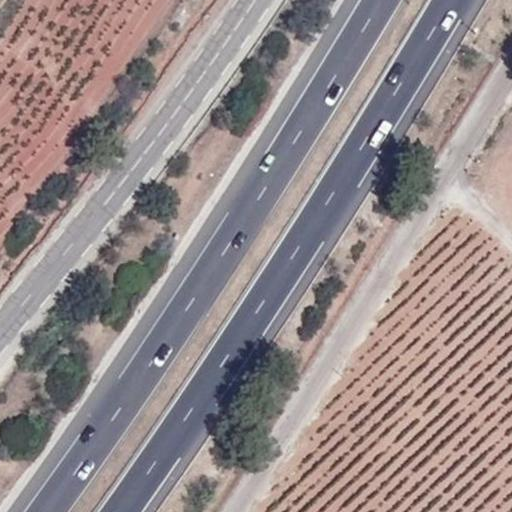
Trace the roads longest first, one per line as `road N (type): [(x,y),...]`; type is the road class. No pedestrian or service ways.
road 1 (motorway): [(378,0),(148,368),(44,511)]
road 2 (motorway): [(119,511),(452,0)]
road 3 (unclassified): [(511,75),(239,511)]
road 4 (secondary): [(254,0),(151,148),(0,327)]
